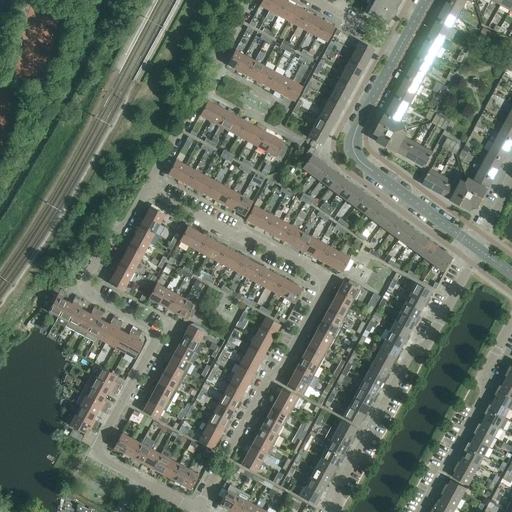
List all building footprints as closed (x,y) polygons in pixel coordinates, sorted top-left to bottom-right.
[(262,0),(259,6),(269,11),(274,0),(262,0)] [(278,16),(286,2),(283,0),(274,0),(269,11),(278,16)] [(374,0),(370,7),(367,14),(387,25),(391,18),(392,18),(396,11),(395,9),(400,0),(374,0)] [(447,0),(447,1),(463,9),(467,0),(447,0)] [(511,0),(503,0),(501,5),(510,10),(511,6),(511,0)] [(442,10),(457,18),(463,9),(447,1),(442,10)] [(288,21),(296,7),(286,2),(278,16),(288,21)] [(298,26),(305,12),(296,7),(288,21),(298,26)] [(437,20),(452,28),(457,18),(442,10),(437,20)] [(307,32),(315,17),(305,12),(298,26),(307,32)] [(317,37),(325,22),(315,17),(307,32),(317,37)] [(432,29),(447,37),(452,28),(437,20),(432,29)] [(327,42),(334,28),(325,22),(317,37),(327,42)] [(479,37),(492,44),(497,35),(484,28),(479,37)] [(427,39),(442,47),(447,37),(432,29),(427,39)] [(422,48),(437,56),(442,47),(427,39),(422,48)] [(374,49),(360,41),(354,51),(369,59),(374,49)] [(417,58),(432,66),(437,56),(422,48),(417,58)] [(235,51),(227,65),(237,70),(244,56),(235,51)] [(349,61),(364,68),(369,59),(354,51),(349,61)] [(246,75),(254,61),(244,56),(237,70),(246,75)] [(432,66),(417,58),(411,67),(427,75),(432,66)] [(256,81),(264,66),(254,61),(246,75),(256,81)] [(344,70),(358,78),(364,68),(349,61),(344,70)] [(265,86),(273,71),(264,66),(256,81),(265,86)] [(427,75),(411,67),(406,76),(421,85),(427,75)] [(339,80),(353,88),(358,78),(344,70),(339,80)] [(275,91),(283,77),(273,71),(265,86),(275,91)] [(421,85),(406,76),(401,86),(416,94),(421,85)] [(285,96),(293,82),(283,77),(275,91),(285,96)] [(334,89),(348,97),(353,88),(339,80),(334,89)] [(294,102),(302,87),(293,82),(285,96),(294,102)] [(441,89),(438,94),(443,97),(446,92),(448,87),(444,85),(441,89)] [(416,94),(401,86),(396,95),(411,104),(416,94)] [(328,99),(343,107),(348,97),(334,89),(328,99)] [(411,104),(396,95),(391,105),(406,113),(411,104)] [(323,109),(338,116),(343,107),(328,99),(323,109)] [(207,101),(200,115),(209,121),(217,106),(207,101)] [(391,105),(386,114),(401,122),(406,113),(391,105)] [(217,106),(209,121),(219,126),(227,112),(217,106)] [(338,116),(323,109),(318,118),(332,126),(338,116)] [(227,112),(219,126),(228,131),(236,117),(227,112)] [(379,138),(378,140),(397,150),(396,152),(397,152),(405,137),(408,132),(407,131),(406,125),(401,122),(386,114),(385,114),(385,115),(387,116),(377,135),(378,136),(379,138)] [(446,130),(451,121),(437,114),(432,123),(446,130)] [(236,117),(228,131),(238,136),(246,122),(236,117)] [(313,128),(327,136),(332,126),(318,118),(313,128)] [(246,122),(238,136),(248,141),(255,127),(246,122)] [(511,127),(505,123),(499,133),(511,139),(511,127)] [(255,127),(248,141),(257,147),(265,132),(255,127)] [(307,137),(322,145),(327,136),(313,128),(307,137)] [(267,152),(274,137),(265,132),(257,147),(267,152)] [(494,142),(509,151),(511,145),(511,139),(499,133),(494,142)] [(284,144),(284,143),(274,137),(267,152),(276,157),(278,155),(284,144)] [(407,157),(415,142),(405,137),(397,152),(407,157)] [(461,145),(448,138),(443,147),(456,155),(461,145)] [(416,162),(424,147),(415,142),(407,157),(416,162)] [(509,151),(494,142),(489,152),(504,160),(509,151)] [(284,144),(278,155),(282,157),(288,146),(284,144)] [(308,160),(302,168),(311,175),(321,162),(312,155),(313,154),(315,149),(311,147),(303,156),(308,160)] [(426,168),(434,152),(424,147),(416,162),(426,168)] [(484,161),(499,170),(504,160),(489,152),(484,161)] [(175,160),(168,174),(177,180),(185,165),(175,160)] [(499,170),(484,161),(479,171),(494,179),(499,170)] [(320,181),(330,168),(321,162),(311,175),(320,181)] [(185,165),(177,180),(187,185),(195,171),(185,165)] [(329,188),(338,174),(330,168),(320,181),(329,188)] [(431,169),(422,184),(432,190),(440,174),(431,169)] [(195,171),(187,185),(196,190),(204,176),(195,171)] [(489,185),(490,186),(494,179),(479,171),(474,180),(487,188),(489,185)] [(337,194),(347,181),(338,174),(329,188),(337,194)] [(440,174),(432,190),(441,195),(450,180),(440,174)] [(204,176),(196,190),(206,195),(214,181),(204,176)] [(467,179),(463,180),(462,180),(459,185),(451,200),(451,201),(453,199),(472,209),(472,207),(475,207),(476,208),(487,188),(474,180),(469,178),(468,179),(467,179)] [(450,180),(441,195),(451,200),(459,185),(450,180)] [(214,181),(206,195),(216,201),(223,186),(214,181)] [(346,200),(356,187),(347,181),(337,194),(346,200)] [(223,186),(216,201),(225,206),(233,191),(223,186)] [(355,207),(365,194),(356,187),(346,200),(355,207)] [(233,191),(225,206),(235,211),(242,196),(233,191)] [(364,213),(373,200),(365,194),(355,207),(364,213)] [(244,216),(252,202),(242,196),(235,211),(244,216)] [(372,220),(382,207),(373,200),(364,213),(372,220)] [(253,206),(246,220),(255,226),(263,211),(253,206)] [(165,214),(150,207),(145,216),(159,224),(165,214)] [(381,226),(391,213),(382,207),(372,220),(381,226)] [(263,211),(255,226),(265,231),(273,216),(263,211)] [(390,233),(400,220),(391,213),(381,226),(390,233)] [(159,224),(145,216),(140,226),(154,234),(159,224)] [(273,216),(265,231),(275,236),(282,222),(273,216)] [(399,239),(408,226),(400,220),(390,233),(399,239)] [(282,222),(275,236),(284,241),(292,227),(282,222)] [(154,234),(140,226),(134,235),(149,243),(154,234)] [(407,246),(417,232),(408,226),(399,239),(407,246)] [(187,227),(179,241),(189,246),(197,232),(187,227)] [(292,227),(284,241),(294,246),(302,232),(292,227)] [(199,252),(206,237),(197,232),(189,246),(199,252)] [(302,232),(294,246),(303,252),(311,237),(302,232)] [(416,252),(426,239),(417,232),(407,246),(416,252)] [(149,243),(134,235),(129,245),(144,253),(149,243)] [(208,257),(216,242),(206,237),(199,252),(208,257)] [(311,237),(303,252),(313,257),(321,242),(311,237)] [(425,259),(435,245),(426,239),(416,252),(425,259)] [(218,262),(226,247),(216,242),(208,257),(218,262)] [(321,242),(313,257),(322,262),(330,248),(321,242)] [(144,253),(129,245),(124,255),(139,262),(144,253)] [(434,265),(443,252),(435,245),(425,259),(434,265)] [(227,267),(235,253),(226,247),(218,262),(227,267)] [(330,248),(322,262),(332,267),(340,253),(330,248)] [(443,272),(452,258),(443,252),(434,265),(443,272)] [(237,272),(245,258),(235,253),(227,267),(237,272)] [(340,253),(332,267),(342,272),(344,268),(349,271),(354,261),(349,259),(350,258),(340,253)] [(139,262),(124,255),(119,264),(133,272),(139,262)] [(153,258),(150,263),(156,266),(159,262),(153,258)] [(246,277),(254,263),(245,258),(237,272),(246,277)] [(256,283),(264,268),(254,263),(246,277),(256,283)] [(133,272),(119,264),(114,274),(128,281),(133,272)] [(266,288),(273,273),(264,268),(256,283),(266,288)] [(275,293),(283,279),(273,273),(266,288),(275,293)] [(108,283),(123,291),(128,281),(114,274),(108,283)] [(285,298),(292,284),(283,279),(275,293),(285,298)] [(361,290),(343,281),(338,291),(355,300),(361,290)] [(428,297),(431,291),(415,283),(410,293),(428,303),(430,298),(428,297)] [(156,284),(148,298),(158,304),(166,289),(156,284)] [(294,303),(302,289),(292,284),(285,298),(294,303)] [(62,299),(65,292),(60,289),(48,312),(58,317),(66,302),(62,299)] [(168,309),(176,294),(166,289),(158,304),(168,309)] [(333,300),(350,309),(355,300),(338,291),(333,300)] [(423,306),(425,307),(428,303),(410,293),(405,303),(420,311),(423,306)] [(177,314),(185,300),(176,294),(168,309),(177,314)] [(75,297),(71,304),(66,302),(58,317),(67,322),(80,300),(75,297)] [(81,309),(84,303),(80,300),(67,322),(65,326),(75,331),(85,312),(81,309)] [(187,319),(195,305),(185,300),(177,314),(187,319)] [(328,310),(345,319),(350,309),(333,300),(328,310)] [(420,317),(418,316),(420,311),(405,303),(400,312),(418,322),(420,317)] [(373,310),(367,306),(364,312),(370,315),(373,310)] [(94,308),(90,314),(85,312),(75,331),(84,336),(99,310),(94,308)] [(100,320),(103,313),(99,310),(84,336),(94,342),(96,338),(104,322),(100,320)] [(323,319),(340,329),(345,319),(328,310),(323,319)] [(413,325),(415,326),(418,322),(400,312),(395,322),(410,330),(413,325)] [(280,325),(265,317),(260,327),(275,335),(280,325)] [(113,318),(109,325),(104,322),(96,338),(105,343),(118,321),(113,318)] [(317,329),(335,338),(340,329),(323,319),(317,329)] [(115,348),(123,332),(119,330),(122,323),(118,321),(105,343),(115,348)] [(372,327),(374,328),(377,324),(374,323),(370,321),(365,330),(369,332),(372,327)] [(410,336),(408,335),(410,330),(395,322),(390,331),(407,341),(410,336)] [(186,331),(184,330),(182,334),(199,343),(204,333),(189,325),(186,331)] [(255,336),(269,344),(275,335),(260,327),(255,336)] [(132,328),(128,335),(123,332),(115,348),(125,353),(137,331),(132,328)] [(312,339),(329,348),(335,338),(317,329),(312,339)] [(134,359),(143,343),(138,340),(141,333),(137,331),(125,353),(134,359)] [(402,344),(405,345),(407,341),(390,331),(384,341),(400,349),(402,344)] [(180,338),(182,339),(179,344),(193,352),(199,343),(182,334),(180,338)] [(250,346),(264,354),(269,344),(255,336),(250,346)] [(353,336),(348,345),(349,345),(352,347),(355,342),(357,338),(353,336)] [(307,348),(324,357),(329,348),(312,339),(307,348)] [(400,355),(397,354),(400,349),(384,341),(379,350),(397,360),(400,355)] [(193,352),(179,344),(174,354),(188,362),(193,352)] [(245,355),(259,363),(264,354),(250,346),(245,355)] [(302,358),(319,367),(324,357),(307,348),(302,358)] [(392,363),(394,364),(397,360),(379,350),(374,360),(389,368),(392,363)] [(169,364),(187,373),(192,364),(188,362),(174,354),(169,364)] [(259,363),(245,355),(239,365),(254,373),(259,363)] [(297,367),(314,376),(319,367),(302,358),(297,367)] [(389,374),(387,373),(389,368),(374,360),(369,369),(386,379),(389,374)] [(163,373),(181,383),(187,373),(169,364),(163,373)] [(234,374),(249,382),(254,373),(239,365),(234,374)] [(113,381),(116,376),(101,367),(95,377),(118,390),(120,385),(113,381)] [(291,377),(309,386),(314,376),(297,367),(291,377)] [(382,382),(384,384),(386,379),(369,369),(364,379),(379,387),(382,382)] [(158,383),(176,392),(181,383),(163,373),(158,383)] [(249,382),(234,374),(229,384),(243,392),(249,382)] [(108,391),(115,394),(118,390),(95,377),(92,375),(87,385),(106,395),(108,391)] [(286,387),(303,396),(309,386),(291,377),(286,387)] [(337,382),(346,387),(348,383),(343,380),(339,378),(337,382)] [(379,393),(377,392),(379,387),(364,379),(358,388),(376,398),(379,393)] [(502,386),(500,385),(498,390),(511,397),(511,385),(505,381),(502,386)] [(151,391),(153,392),(171,402),(176,392),(158,383),(155,388),(153,387),(151,391)] [(224,394),(238,401),(243,392),(229,384),(224,394)] [(110,404),(103,400),(106,395),(87,385),(81,394),(107,409),(110,404)] [(299,397),(283,388),(277,398),(294,407),(299,397)] [(371,401),(374,403),(376,398),(358,388),(353,398),(369,406),(371,401)] [(495,394),(497,396),(495,400),(510,409),(511,409),(511,397),(498,390),(495,394)] [(148,402),(162,409),(166,411),(171,402),(153,392),(148,402)] [(98,410),(105,413),(107,409),(81,394),(76,404),(80,406),(95,414),(98,410)] [(238,401),(224,394),(219,403),(233,411),(238,401)] [(272,408),(289,417),(294,407),(277,398),(272,408)] [(368,412),(366,411),(369,406),(353,398),(348,407),(366,417),(368,412)] [(492,405),(490,404),(487,409),(505,418),(510,409),(495,400),(492,405)] [(145,407),(143,406),(140,410),(157,419),(162,409),(148,402),(145,407)] [(214,413),(228,421),(233,411),(219,403),(214,413)] [(100,423),(93,419),(95,414),(80,406),(75,415),(97,428),(100,423)] [(361,420),(363,422),(366,417),(348,407),(343,417),(358,426),(361,420)] [(267,417),(284,426),(289,417),(272,408),(267,417)] [(485,413),(487,414),(484,419),(500,428),(504,430),(509,420),(505,418),(487,409),(485,413)] [(228,421),(214,413),(208,422),(223,430),(228,421)] [(69,425),(85,434),(88,429),(94,432),(97,428),(75,415),(69,425)] [(140,422),(146,425),(150,419),(144,416),(140,422)] [(262,427),(279,436),(284,426),(267,417),(262,427)] [(482,424),(480,423),(477,428),(495,438),(500,428),(484,419),(482,424)] [(357,428),(341,420),(336,430),(354,440),(356,435),(354,434),(357,428)] [(203,432),(218,440),(223,430),(208,422),(203,432)] [(257,436),(271,444),(271,443),(274,445),(279,436),(262,427),(257,436)] [(349,443),(351,444),(354,440),(336,430),(332,428),(326,437),(346,448),(349,443)] [(474,433),(476,434),(474,439),(490,447),(495,438),(477,428),(474,433)] [(73,430),(70,435),(81,441),(84,436),(73,430)] [(198,442),(212,449),(218,440),(203,432),(198,442)] [(121,433),(114,448),(124,453),(131,439),(121,433)] [(265,454),(268,455),(274,445),(271,443),(271,444),(257,436),(251,445),(266,453),(265,454)] [(346,454),(344,453),(346,448),(326,437),(321,446),(326,449),(343,458),(346,454)] [(131,439),(124,453),(133,458),(141,444),(131,439)] [(471,443),(469,442),(467,447),(484,456),(490,447),(474,439),(471,443)] [(308,444),(304,442),(301,448),(307,451),(310,446),(308,444)] [(141,444),(133,458),(143,464),(150,449),(141,444)] [(266,453),(251,445),(246,455),(261,463),(265,454),(266,453)] [(464,452),(466,453),(464,458),(479,466),(484,456),(467,447),(464,452)] [(150,449),(143,464),(152,469),(160,454),(150,449)] [(339,462),(341,463),(343,458),(326,449),(320,458),(336,467),(339,462)] [(214,454),(206,450),(203,456),(211,460),(214,454)] [(160,454),(152,469),(162,474),(169,459),(160,454)] [(241,465),(255,473),(261,463),(246,455),(241,465)] [(502,466),(505,468),(510,458),(507,456),(502,466)] [(336,473),(333,471),(336,467),(320,458),(315,468),(333,477),(336,473)] [(461,462),(459,461),(456,466),(474,475),(479,466),(464,458),(461,462)] [(169,459),(162,474),(171,479),(179,465),(169,459)] [(179,465),(171,479),(181,484),(188,470),(179,465)] [(453,477),(469,485),(474,475),(456,466),(454,471),(456,472),(453,477)] [(294,469),(291,467),(286,476),(289,478),(294,469)] [(328,481),(331,482),(333,477),(315,468),(310,477),(326,486),(328,481)] [(190,490),(198,475),(188,470),(181,484),(190,490)] [(325,492),(323,490),(326,486),(310,477),(305,487),(323,496),(325,492)] [(449,485),(447,484),(444,489),(462,498),(467,488),(452,480),(449,485)] [(223,498),(219,505),(229,510),(239,492),(229,487),(226,492),(223,498)] [(318,500),(320,501),(323,496),(305,487),(300,497),(315,505),(318,500)] [(222,489),(218,495),(223,498),(226,492),(222,489)] [(442,493),(444,494),(441,499),(457,507),(462,498),(444,489),(442,493)] [(62,490),(58,496),(63,499),(66,498),(68,493),(62,490)] [(232,511),(240,511),(246,501),(248,497),(239,492),(229,510),(232,511)] [(439,504),(436,503),(434,507),(442,511),(454,511),(457,507),(441,499),(439,504)] [(252,511),(256,506),(246,501),(240,511),(252,511)]
